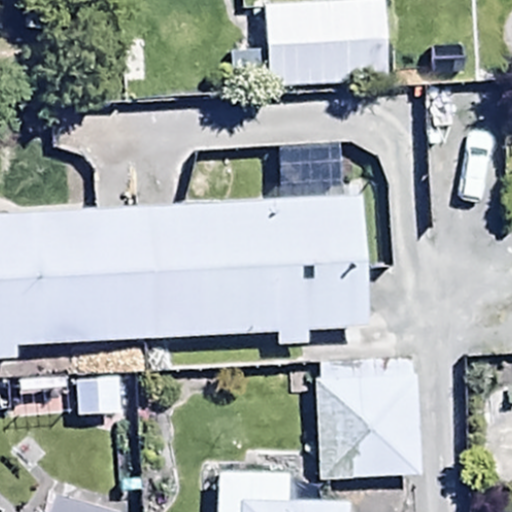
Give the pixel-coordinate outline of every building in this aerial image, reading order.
[(383,12),(260,16),(262,64),(226,65),(227,102),(386,97),(383,12)] [(146,101),(142,27),(113,28),(116,102),(146,101)] [(358,212),(0,225),(0,373),(11,373),(11,361),(142,356),(143,383),(167,382),(166,352),(272,349),(273,362),(306,361),(305,349),(362,347),(358,212)] [(414,375),(313,379),(317,498),(419,494),(414,375)] [(288,511),(289,486),(213,486),(212,511),(288,511)]
